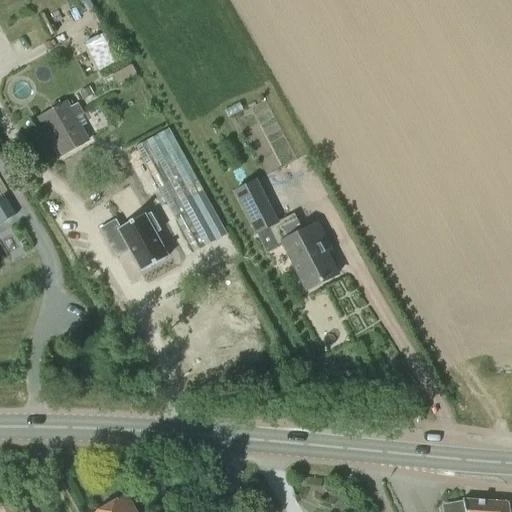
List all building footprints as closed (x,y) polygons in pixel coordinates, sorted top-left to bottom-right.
[(89,88),(80,93),(83,99),(92,94),(89,88)] [(51,110),(37,118),(61,158),(90,140),(77,119),(84,114),(78,104),(71,107),(67,100),(60,104),(58,101),(49,106),(51,110)] [(225,234),(167,129),(136,147),(193,252),(225,234)] [(252,234),(267,226),(275,222),(255,180),(231,192),(252,234)] [(5,197),(0,200),(0,223),(16,215),(5,197)] [(115,221),(100,230),(115,258),(129,250),(141,271),(167,257),(156,236),(154,233),(159,230),(150,215),(145,217),(144,214),(126,224),(119,228),(115,221)] [(282,242),(306,290),(336,275),(321,244),(325,241),(316,224),(301,232),(293,214),(275,222),(267,226),(277,245),(282,242)] [(136,511),(126,494),(94,511),(136,511)] [(0,503),(0,511),(21,511),(13,497),(0,503)] [(508,511),(506,502),(463,499),(463,501),(451,503),(452,511),(508,511)]
